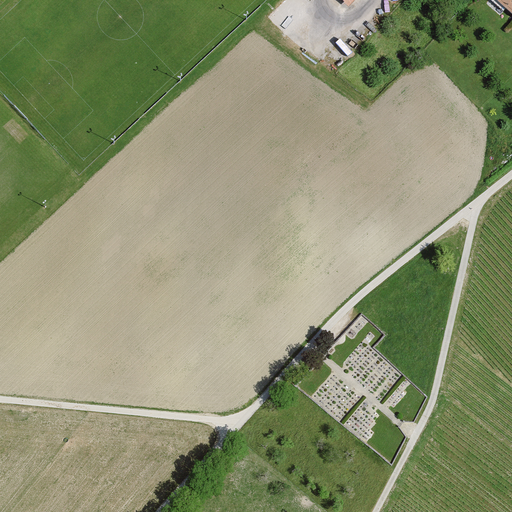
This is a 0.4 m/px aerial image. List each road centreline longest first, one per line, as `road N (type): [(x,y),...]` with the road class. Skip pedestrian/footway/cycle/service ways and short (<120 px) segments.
road 1 (track): [(511,174),(365,290),(159,511)]
road 2 (track): [(378,511),(436,400),(478,201)]
road 3 (track): [(240,421),(0,398)]
